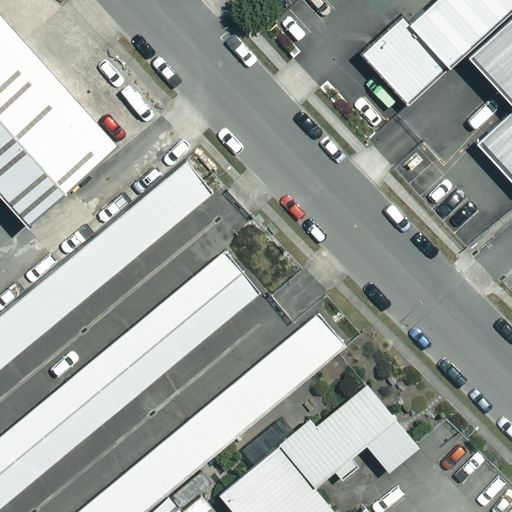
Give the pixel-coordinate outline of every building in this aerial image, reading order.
[(473,64),(511,27),(511,0),(447,0),(414,31),(406,21),(366,59),(410,106),(465,55),(473,64)] [(117,143),(0,11),(0,186),(30,220),(117,143)] [(511,27),(473,64),(511,105),(511,119),(480,149),(511,183),(511,27)] [(0,318),(0,371),(213,193),(186,162),(0,318)] [(227,252),(0,439),(0,511),(2,511),(263,296),(227,252)] [(147,511),(351,344),(320,308),(71,511),(147,511)] [(372,378),(287,447),(317,484),(370,443),(393,473),(426,448),(372,378)] [(339,511),(317,484),(287,447),(227,494),(241,511),(372,511),(369,508),(363,511),(339,511)] [(213,482),(204,471),(154,511),(186,511),(183,508),(213,482)]
